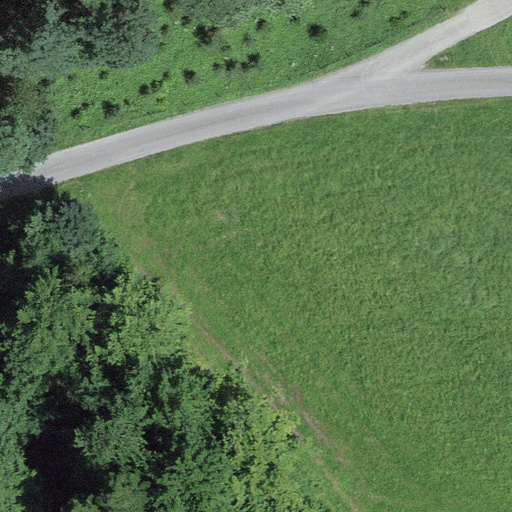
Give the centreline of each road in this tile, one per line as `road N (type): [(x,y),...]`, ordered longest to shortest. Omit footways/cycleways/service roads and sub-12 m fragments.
road 1 (track): [(0,180),(193,121),(345,95)]
road 2 (track): [(345,95),(494,0)]
road 3 (track): [(345,95),(511,82)]
